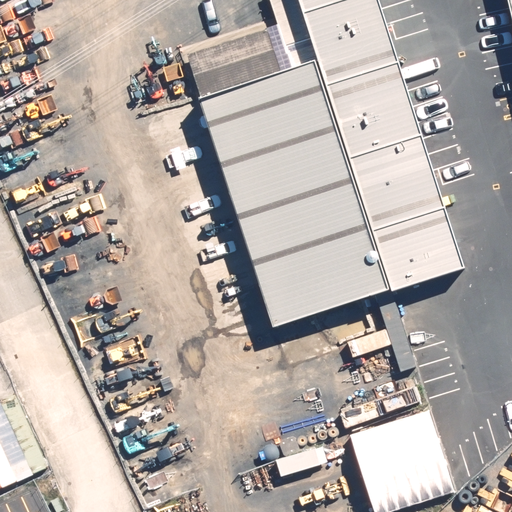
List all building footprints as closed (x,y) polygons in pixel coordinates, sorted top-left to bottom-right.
[(294,0),(316,63),(391,291),(469,265),(380,0),(294,0)] [(391,291),(316,63),(200,101),(275,329),(391,291)] [(53,459),(14,383),(0,390),(0,437),(20,476),(53,459)] [(426,409),(351,434),(377,511),(395,511),(454,493),(426,409)] [(241,496),(325,464),(317,443),(233,475),(241,496)]
